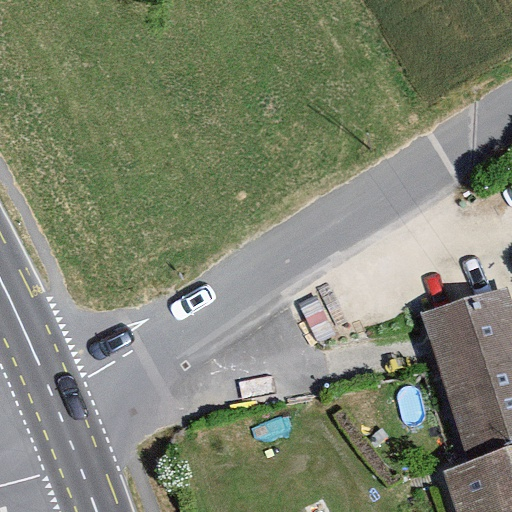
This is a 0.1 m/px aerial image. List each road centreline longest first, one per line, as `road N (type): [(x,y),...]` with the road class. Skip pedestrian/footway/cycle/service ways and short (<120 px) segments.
road 1 (unclassified): [(511,119),(61,439)]
road 2 (primary): [(61,439),(0,306)]
